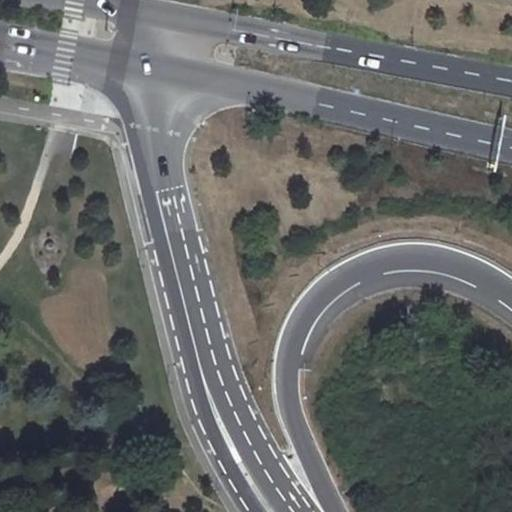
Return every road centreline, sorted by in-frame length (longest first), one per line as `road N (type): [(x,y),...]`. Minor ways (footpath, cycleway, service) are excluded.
road 1 (trunk): [(330,511),(290,406),(290,354),(307,314),(359,271),(413,263),(478,278),(511,300)]
road 2 (secondary): [(221,422),(157,171),(165,72)]
road 3 (motorway): [(165,72),(511,146)]
road 4 (motorway): [(511,80),(175,18)]
road 5 (primary): [(0,41),(165,72)]
road 6 (secondary): [(304,511),(221,422)]
